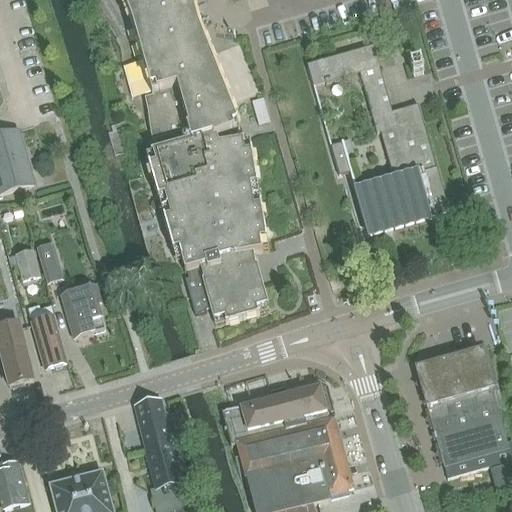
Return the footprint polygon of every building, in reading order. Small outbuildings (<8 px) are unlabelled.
[(121,0),(132,26),(133,29),(142,64),(136,66),(145,97),(151,95),(153,100),(146,102),(149,114),(151,126),(152,135),(154,142),(160,140),(161,141),(188,133),(191,145),(238,134),(240,133),(200,33),(199,30),(190,0),(121,0)] [(356,196),(368,238),(449,215),(418,107),(392,114),(373,49),(308,68),(314,89),(360,76),(377,136),(380,135),(395,185),(356,196)] [(256,100),(245,103),(253,129),(264,125),(256,100)] [(150,168),(149,168),(158,202),(159,202),(159,201),(165,199),(171,221),(165,222),(165,221),(164,221),(173,256),(174,255),(174,254),(180,252),(183,262),(182,263),(185,276),(201,271),(203,279),(186,283),(196,319),(207,315),(207,313),(211,312),(214,324),(215,323),(215,322),(225,319),(227,325),(225,325),(226,327),(260,317),(259,316),(258,316),(257,310),(266,307),(267,309),(268,308),(257,268),(255,268),(253,257),(263,255),(263,254),(262,254),(260,243),(264,245),(266,244),(267,243),(261,208),(260,209),(260,210),(254,211),(250,189),(256,188),(256,189),(258,189),(252,154),(250,154),(251,155),(245,156),(243,146),(244,146),(244,144),(241,145),(238,134),(191,145),(151,156),(152,158),(153,157),(156,167),(150,169),(150,168)] [(0,139),(0,168),(25,162),(18,135),(0,139)] [(330,148),(339,178),(350,175),(342,144),(330,148)] [(25,162),(0,168),(0,197),(33,188),(25,162)] [(276,239),(277,249),(295,247),(293,237),(276,239)] [(38,253),(48,288),(63,283),(53,249),(38,253)] [(15,259),(23,286),(40,281),(33,254),(15,259)] [(98,308),(101,307),(96,290),(61,300),(74,342),(105,333),(98,308)] [(35,327),(32,327),(40,355),(45,372),(67,366),(62,349),(63,349),(55,320),(35,327)] [(18,326),(0,330),(0,354),(9,390),(11,390),(12,392),(23,389),(22,387),(33,384),(18,326)] [(427,410),(492,392),(481,354),(416,372),(427,410)] [(272,403),(222,417),(231,450),(237,449),(253,511),(295,511),(329,504),(328,499),(353,492),(335,422),(329,424),(326,416),(334,414),(327,390),(318,384),(271,397),(272,403)] [(427,410),(444,470),(509,452),(492,392),(427,410)] [(146,454),(173,447),(161,404),(137,410),(135,410),(146,454)] [(173,447),(146,454),(156,493),(150,495),(154,511),(189,511),(196,511),(188,483),(182,484),(173,447)] [(0,495),(4,511),(28,511),(18,468),(0,472),(0,474),(0,476),(0,475),(0,495)] [(490,472),(496,495),(511,491),(504,468),(490,472)] [(111,511),(102,477),(51,490),(56,511),(111,511)] [(325,510),(325,511),(355,511),(352,498),(340,502),(341,505),(325,510)]
